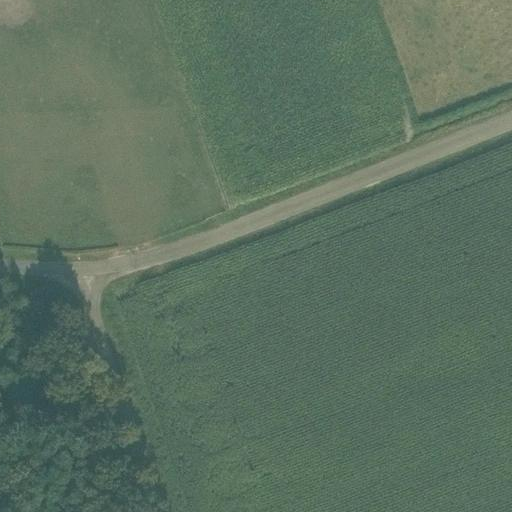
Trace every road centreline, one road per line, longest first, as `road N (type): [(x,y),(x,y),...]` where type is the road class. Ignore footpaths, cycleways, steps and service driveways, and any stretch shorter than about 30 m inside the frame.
road 1 (unclassified): [(511,112),(236,230),(78,273)]
road 2 (unclassified): [(161,511),(78,273)]
